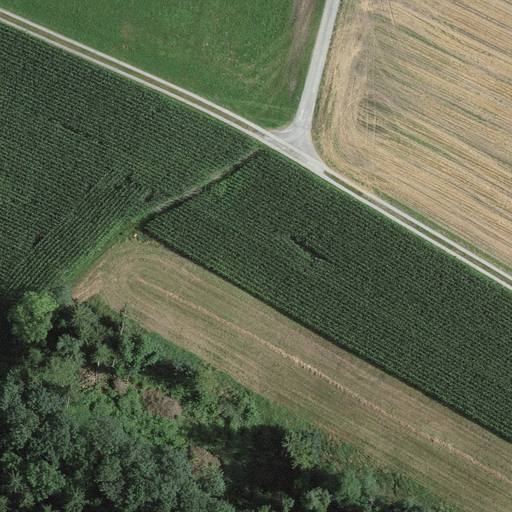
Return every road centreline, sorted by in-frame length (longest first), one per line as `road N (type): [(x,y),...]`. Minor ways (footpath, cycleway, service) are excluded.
road 1 (track): [(511,286),(296,152),(0,13)]
road 2 (track): [(331,0),(296,152)]
